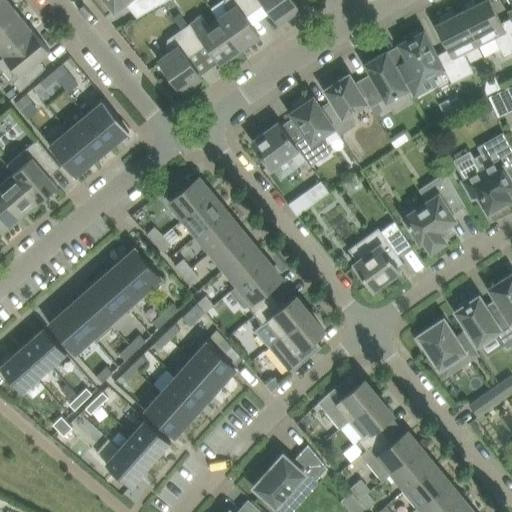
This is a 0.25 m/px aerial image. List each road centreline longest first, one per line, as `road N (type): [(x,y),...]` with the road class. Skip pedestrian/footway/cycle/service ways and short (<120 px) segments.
road 1 (residential): [(366,329),(202,126)]
road 2 (residential): [(185,511),(262,421),(366,329)]
road 3 (residential): [(0,289),(173,143)]
road 4 (residential): [(511,502),(366,329)]
road 5 (residential): [(173,143),(56,0)]
road 6 (residential): [(202,126),(345,25)]
road 7 (residential): [(366,329),(511,234)]
